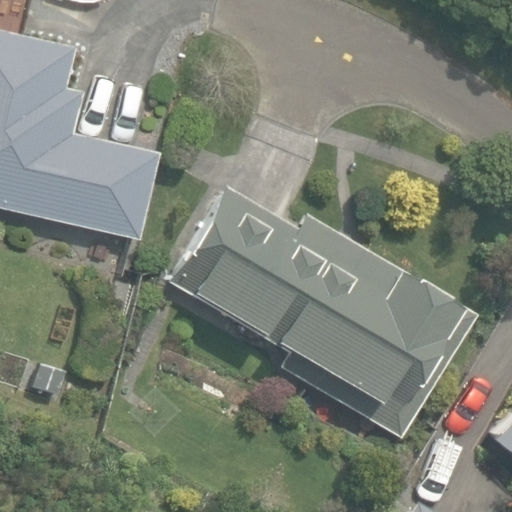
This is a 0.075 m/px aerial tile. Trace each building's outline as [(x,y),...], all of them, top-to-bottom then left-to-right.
[(0,208),(127,238),(133,239),(154,152),(69,132),(80,89),(60,85),(69,46),(0,30),(0,208)] [(274,364),(397,437),(470,313),(299,211),(289,230),(219,188),(166,277),(284,346),(274,364)] [(55,394),(61,371),(34,363),(28,387),(55,394)] [(511,406),(482,435),(511,463),(511,406)] [(485,511),(479,508),(477,511),(453,511),(452,511),(432,511),(410,499),(402,511),(485,511)]
